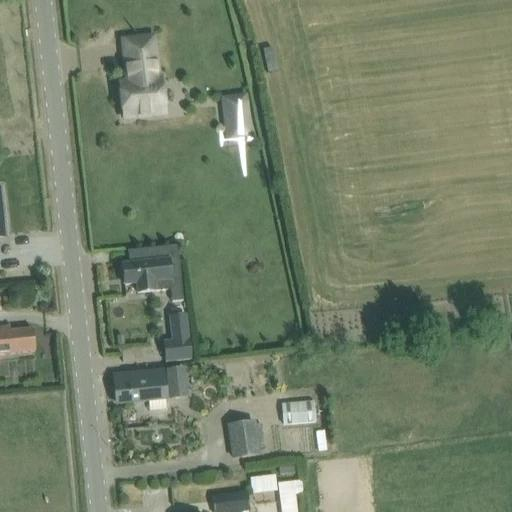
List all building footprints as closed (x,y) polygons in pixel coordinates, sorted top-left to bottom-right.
[(118,81),(122,123),(166,118),(162,76),(160,76),(156,35),(119,38),(123,80),(118,81)] [(224,101),(226,122),(246,119),(244,98),(224,101)] [(124,285),(136,284),(137,294),(170,290),(171,303),(182,301),(176,246),(127,252),(129,265),(122,265),(124,285)] [(176,304),(162,305),(164,321),(178,320),(176,304)] [(0,328),(0,355),(34,352),(32,330),(9,332),(9,328),(0,328)] [(193,360),(189,336),(178,337),(181,345),(167,347),(170,362),(193,360)] [(169,400),(188,398),(185,367),(166,370),(169,400)] [(163,372),(133,374),(113,376),(116,405),(165,400),(163,372)] [(316,423),(313,401),(281,404),(284,426),(316,423)] [(334,420),(321,419),(319,438),(332,439),(334,420)] [(257,425),(256,422),(229,426),(234,458),(262,454),(261,448),(265,448),(261,424),(257,425)] [(274,476),(250,479),(251,494),(276,491),(274,476)] [(302,481),(277,484),(279,497),(294,495),(303,494),(302,481)] [(237,511),(249,510),(247,493),(212,497),(214,511),(237,511)]
